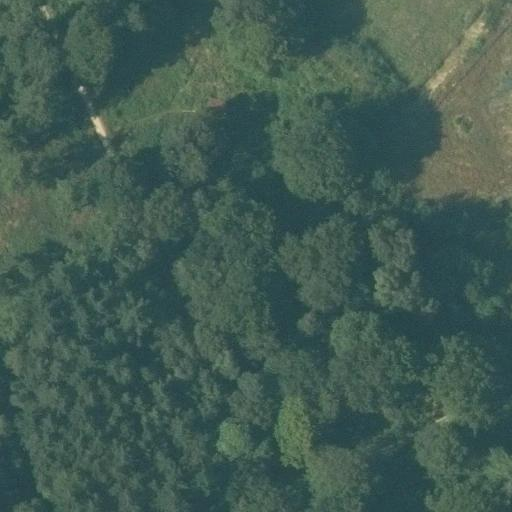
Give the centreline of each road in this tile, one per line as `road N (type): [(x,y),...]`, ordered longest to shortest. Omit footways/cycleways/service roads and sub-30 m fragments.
road 1 (track): [(34,0),(273,511)]
road 2 (track): [(511,399),(466,411),(359,462),(284,467),(257,478)]
